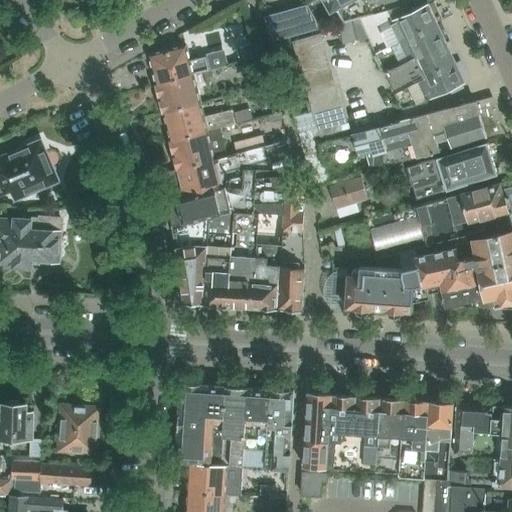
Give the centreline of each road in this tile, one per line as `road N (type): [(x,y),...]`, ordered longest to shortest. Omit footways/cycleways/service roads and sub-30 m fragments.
road 1 (secondary): [(511,360),(155,335)]
road 2 (residential): [(155,335),(125,158),(77,64)]
road 3 (residential): [(148,511),(155,335)]
road 4 (secondary): [(0,327),(155,335)]
road 5 (residential): [(77,64),(191,0)]
